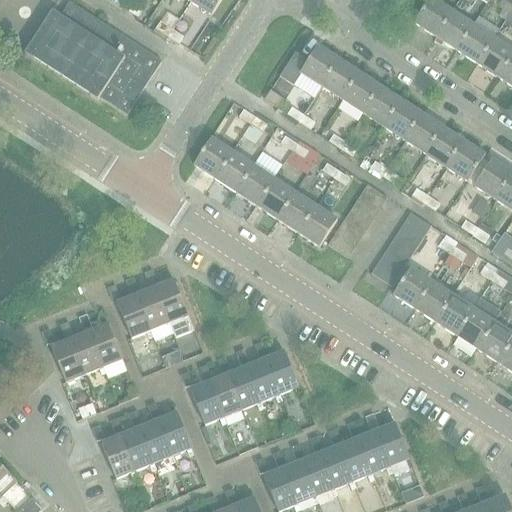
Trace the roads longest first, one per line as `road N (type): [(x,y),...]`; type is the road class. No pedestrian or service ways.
road 1 (tertiary): [(511,430),(142,190)]
road 2 (residential): [(142,190),(264,0)]
road 3 (residential): [(511,136),(350,26)]
road 4 (tertiary): [(142,190),(0,97)]
road 5 (residential): [(78,511),(48,439),(12,402)]
